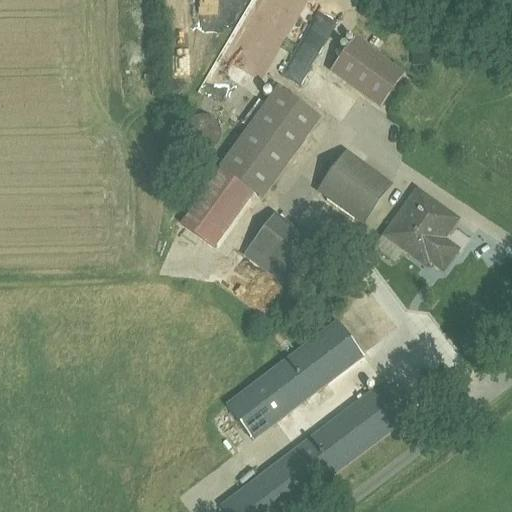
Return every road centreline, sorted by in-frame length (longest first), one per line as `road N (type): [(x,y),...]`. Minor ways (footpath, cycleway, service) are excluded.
road 1 (unknown): [(320,0),(293,116),(511,221)]
road 2 (unclassified): [(341,511),(511,372)]
